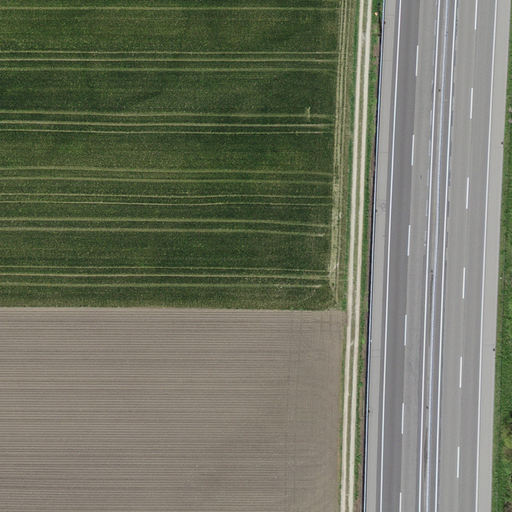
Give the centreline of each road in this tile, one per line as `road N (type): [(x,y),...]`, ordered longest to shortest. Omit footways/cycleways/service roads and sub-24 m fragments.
road 1 (motorway): [(420,0),(400,511)]
road 2 (track): [(366,0),(347,511)]
road 3 (motorway): [(457,511),(476,0)]
